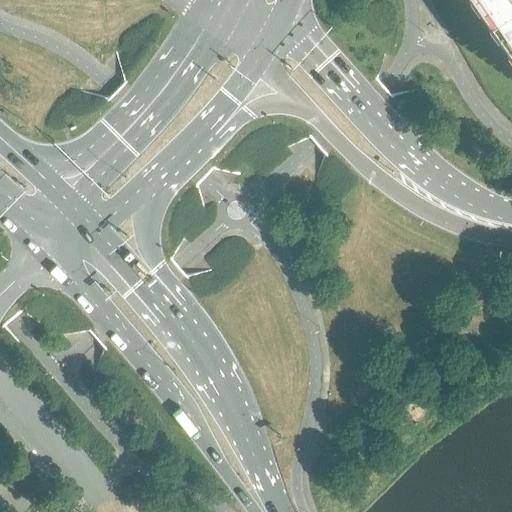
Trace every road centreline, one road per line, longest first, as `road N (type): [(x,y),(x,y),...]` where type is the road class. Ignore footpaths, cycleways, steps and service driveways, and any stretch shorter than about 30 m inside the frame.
road 1 (secondary): [(321,511),(98,233)]
road 2 (secondary): [(48,243),(174,389),(265,511)]
road 3 (secondary): [(261,57),(390,191),(473,233),(511,238)]
road 4 (secondary): [(511,216),(435,178),(281,25)]
road 5 (unclassified): [(304,511),(511,338)]
road 6 (secondary): [(166,511),(87,401),(0,302)]
road 7 (secondary): [(227,3),(165,89),(60,198)]
road 8 (secondary): [(98,233),(205,130),(261,57)]
road 9 (unclassified): [(80,511),(0,404)]
road 10 (tertiary): [(0,85),(92,0)]
